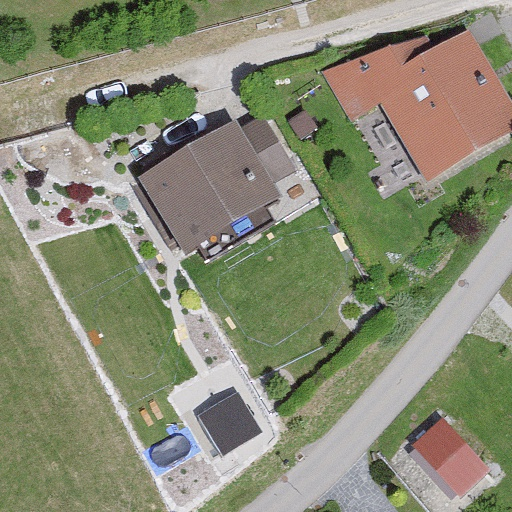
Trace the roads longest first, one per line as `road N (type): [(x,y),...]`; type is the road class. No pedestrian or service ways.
road 1 (residential): [(468,0),(0,133)]
road 2 (residential): [(265,511),(331,462),(511,239)]
